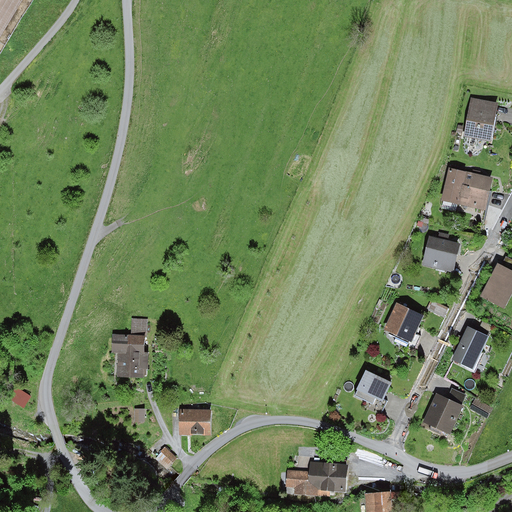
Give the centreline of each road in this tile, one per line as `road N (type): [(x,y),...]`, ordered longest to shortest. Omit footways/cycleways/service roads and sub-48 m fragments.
road 1 (unclassified): [(102,511),(77,482),(45,387),(126,125),(126,0)]
road 2 (residential): [(390,451),(511,203)]
road 3 (unclassified): [(390,451),(314,424),(250,424),(217,444),(155,511)]
